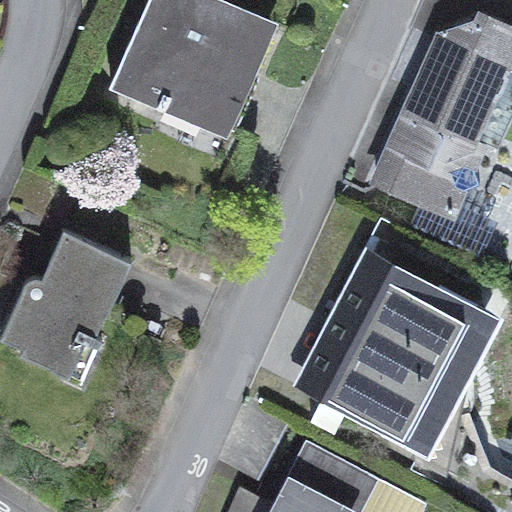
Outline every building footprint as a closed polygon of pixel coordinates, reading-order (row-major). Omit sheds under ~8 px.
[(213,0),(152,0),(114,84),(227,135),(275,27),(213,0)] [(511,32),(459,8),(379,174),(478,221),(486,204),(510,216),(511,212),(511,137),(504,134),(511,116),(511,32)] [(1,346),(76,377),(125,257),(65,232),(41,290),(26,284),(1,346)] [(365,257),(304,381),(423,440),(485,317),(365,257)] [(305,442),(270,511),(424,511),(429,504),(305,442)]
